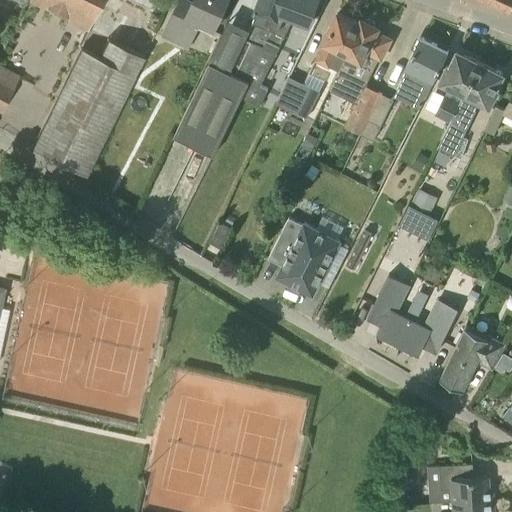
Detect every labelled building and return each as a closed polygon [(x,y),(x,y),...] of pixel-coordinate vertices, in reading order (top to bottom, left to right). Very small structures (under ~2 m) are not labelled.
[(30,0),(89,29),(102,0),(30,0)] [(187,47),(198,23),(213,31),(227,0),(193,0),(192,2),(188,0),(178,0),(162,35),(187,47)] [(213,154),(241,96),(259,105),(267,87),(260,84),(279,45),(279,43),(292,19),(310,26),(319,0),(258,0),(255,9),(250,21),(252,22),(249,28),(230,18),(209,61),(173,134),(213,154)] [(511,0),(486,0),(508,10),(511,0)] [(360,23),(338,13),(315,60),(329,66),(330,65),(338,69),(339,70),(347,53),(346,53),(360,23)] [(338,105),(350,111),(343,126),(361,134),(368,119),(380,92),(352,79),(361,60),(375,67),(379,57),(381,58),(390,38),(375,31),(378,26),(375,25),(374,21),(368,18),(365,20),(362,18),(360,23),(346,53),(347,53),(339,70),(338,69),(332,82),(346,88),(338,105)] [(419,110),(426,96),(449,50),(421,36),(407,66),(408,67),(393,96),(419,110)] [(81,47),(32,148),(85,173),(143,55),(107,37),(98,55),(81,47)] [(451,121),(481,62),(457,50),(450,65),(448,64),(440,81),(455,88),(450,97),(445,94),(436,113),(451,121)] [(481,62),(451,121),(438,148),(459,159),(467,140),(462,137),(476,109),(475,109),(479,100),(490,106),(498,89),(496,88),(504,73),(481,62)] [(0,66),(0,108),(3,110),(14,89),(11,87),(17,76),(0,66)] [(308,118),(320,90),(289,76),(276,102),(308,118)] [(368,119),(361,134),(373,140),(393,98),(380,92),(368,119)] [(494,132),(506,109),(498,105),(486,128),(494,132)] [(316,141),(306,136),(297,154),(307,159),(316,141)] [(486,144),(488,150),(497,148),(495,141),(486,144)] [(421,168),(427,156),(420,153),(418,156),(416,155),(411,164),(421,168)] [(320,169),(311,164),(305,174),(313,179),(320,169)] [(435,202),(418,193),(412,205),(429,214),(435,202)] [(429,214),(412,205),(410,204),(400,224),(430,239),(439,220),(429,214)] [(340,240),(304,222),(303,224),(289,216),(268,257),(282,265),(277,275),(313,293),(340,240)] [(437,352),(459,308),(439,298),(424,328),(394,313),(409,283),(389,273),(368,317),(381,324),(377,332),(419,353),(423,345),(437,352)] [(474,285),(469,294),(478,298),(483,290),(474,285)] [(506,342),(467,323),(440,378),(464,390),(478,361),(493,369),(506,342)] [(511,397),(503,413),(511,418),(511,397)] [(451,501),(492,498),(491,485),(487,486),(487,475),(465,476),(464,464),(471,464),(471,463),(425,465),(427,502),(451,501)] [(489,511),(493,511),(492,498),(451,501),(451,511),(489,511)]
